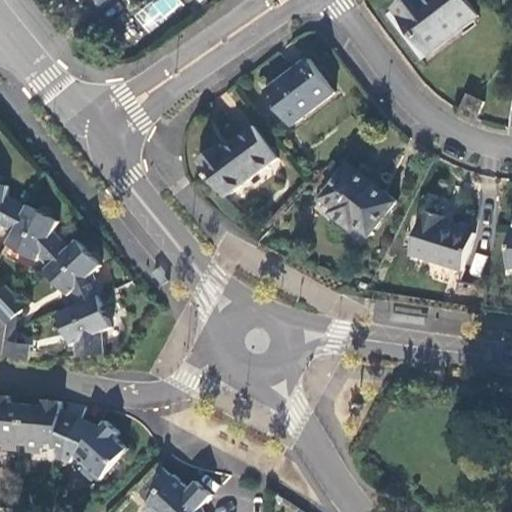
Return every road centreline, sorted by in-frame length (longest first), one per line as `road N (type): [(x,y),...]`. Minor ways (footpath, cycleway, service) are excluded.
road 1 (residential): [(327,0),(413,112),(491,148),(511,149)]
road 2 (tertiary): [(108,132),(116,113),(283,0)]
road 3 (residential): [(0,375),(132,396),(185,382)]
road 4 (tertiary): [(211,284),(110,158),(108,132)]
road 5 (tertiary): [(340,335),(511,359)]
road 6 (tertiary): [(108,132),(84,120),(0,20)]
